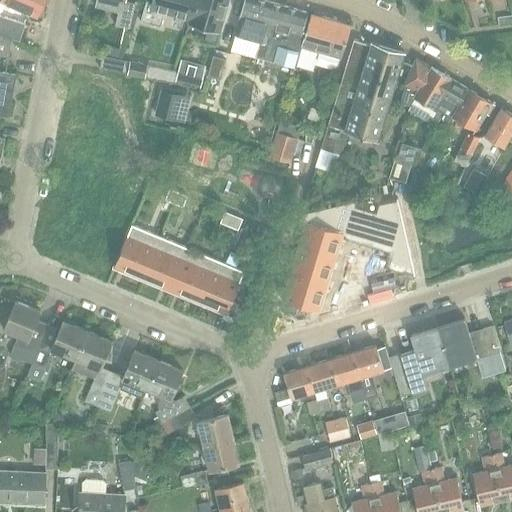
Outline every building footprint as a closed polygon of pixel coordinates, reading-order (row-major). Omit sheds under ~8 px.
[(36,17),(43,0),(1,0),(1,2),(36,17)] [(164,12),(189,19),(190,19),(195,0),(153,0),(152,2),(146,0),(140,21),(160,27),(164,12)] [(195,0),(190,19),(189,19),(188,22),(208,28),(204,41),(215,44),(227,0),(195,0)] [(264,0),(244,0),(235,34),(260,41),(255,58),(259,59),(294,70),(295,67),(298,54),(306,28),(311,13),(306,12),(264,0)] [(117,25),(129,28),(133,10),(120,8),(117,25)] [(298,54),(295,67),(313,73),(314,66),(337,73),(341,58),(350,25),(351,24),(311,13),(306,28),(298,54)] [(0,15),(0,34),(11,38),(19,41),(25,24),(0,15)] [(0,115),(9,117),(16,75),(0,71),(0,55),(8,56),(11,38),(0,34),(0,115)] [(377,140),(404,53),(370,43),(370,44),(354,39),(321,148),(338,153),(345,130),(377,140)] [(104,46),(102,55),(120,59),(122,49),(104,46)] [(219,80),(225,59),(212,55),(206,76),(219,80)] [(409,105),(412,96),(430,67),(415,58),(404,84),(405,85),(400,102),(409,105)] [(181,60),(175,81),(199,88),(205,66),(181,60)] [(128,61),(126,74),(144,78),(146,65),(128,61)] [(430,66),(430,67),(412,96),(442,112),(440,116),(444,118),(452,103),(457,106),(456,107),(467,88),(430,66)] [(155,89),(148,117),(176,124),(185,87),(162,82),(160,90),(155,89)] [(452,117),(475,130),(492,102),(467,88),(456,107),(452,117)] [(117,97),(82,89),(77,109),(113,117),(117,97)] [(134,107),(133,115),(144,118),(146,110),(134,107)] [(507,138),(509,139),(511,132),(511,113),(501,107),(484,135),(503,146),(507,138)] [(112,117),(77,109),(73,129),(108,137),(112,117)] [(144,118),(133,115),(131,123),(143,125),(144,118)] [(108,137),(73,129),(68,149),(103,157),(108,137)] [(453,160),(465,166),(480,137),(468,131),(453,160)] [(290,163),(297,138),(276,132),(269,157),(290,163)] [(427,138),(420,150),(429,155),(436,143),(427,138)] [(405,182),(415,147),(403,143),(399,157),(395,156),(388,177),(405,182)] [(103,158),(68,149),(63,169),(98,177),(103,158)] [(163,154),(151,152),(150,159),(162,162),(163,154)] [(162,162),(150,159),(138,157),(137,165),(160,170),(162,162)] [(511,167),(502,183),(511,188),(511,167)] [(464,184),(463,186),(478,194),(482,187),(482,186),(488,177),(473,168),(465,183),(464,184)] [(98,177),(63,169),(59,189),(94,197),(98,177)] [(388,193),(386,185),(375,188),(377,195),(388,193)] [(135,200),(138,192),(127,188),(124,195),(135,200)] [(178,192),(169,188),(165,199),(173,203),(178,192)] [(94,197),(59,189),(54,209),(89,217),(94,197)] [(187,195),(178,192),(173,203),(182,207),(187,195)] [(135,200),(124,195),(121,202),(132,207),(135,200)] [(396,200),(378,204),(375,213),(354,206),(356,201),(301,213),(299,220),(306,222),(282,300),(319,311),(343,234),(393,249),(389,263),(413,271),(413,275),(415,274),(397,198),(396,198),(396,200)] [(89,218),(54,209),(49,229),(84,238),(89,218)] [(233,215),(224,211),(220,222),(229,226),(233,215)] [(242,218),(233,215),(229,226),(238,229),(242,218)] [(160,236),(131,224),(114,265),(125,269),(124,272),(142,280),(160,236)] [(256,228),(251,242),(266,249),(272,234),(256,228)] [(187,248),(160,236),(142,280),(159,287),(161,284),(171,288),(187,248)] [(215,259),(187,248),(171,288),(181,292),(179,295),(197,302),(215,259)] [(110,261),(112,253),(101,249),(98,256),(110,261)] [(244,271),(215,259),(197,302),(215,310),(216,307),(227,312),(227,310),(231,301),(244,271)] [(34,360),(41,341),(48,324),(37,319),(40,311),(15,301),(3,329),(17,335),(10,355),(32,364),(34,360)] [(231,301),(227,310),(235,313),(239,304),(231,301)] [(449,367),(500,352),(492,325),(469,332),(464,317),(436,326),(449,367)] [(75,359),(87,331),(63,321),(59,329),(48,324),(41,341),(34,360),(26,377),(40,383),(54,350),(75,359)] [(414,348),(399,353),(411,392),(426,388),(422,375),(449,367),(436,326),(410,334),(414,348)] [(75,359),(72,367),(95,377),(97,374),(99,369),(100,369),(111,341),(87,331),(75,359)] [(376,344),(352,352),(360,377),(366,397),(375,395),(377,394),(371,373),(383,369),(377,348),(376,344)] [(383,346),(377,348),(383,369),(390,367),(383,346)] [(121,384),(120,388),(142,397),(145,389),(157,359),(134,350),(122,379),(120,383),(121,384)] [(352,352),(329,359),(337,384),(345,381),(351,402),(356,401),(365,398),(366,397),(360,377),(352,352)] [(157,359),(145,389),(160,395),(156,406),(159,410),(175,401),(170,400),(183,370),(157,359)] [(337,384),(329,359),(305,366),(313,391),(337,384)] [(301,395),(313,391),(305,366),(283,373),(291,398),(301,395)] [(97,406),(108,378),(97,374),(95,377),(85,401),(97,406)] [(108,378),(97,406),(110,412),(121,384),(108,378)] [(162,422),(168,418),(190,406),(184,396),(175,401),(159,410),(156,412),(162,422)] [(306,402),(310,414),(319,411),(316,399),(306,402)] [(190,406),(168,418),(174,430),(196,417),(190,406)] [(54,410),(51,420),(61,423),(62,418),(59,412),(54,410)] [(421,413),(407,416),(409,424),(423,421),(421,413)] [(203,445),(233,438),(227,414),(198,421),(203,445)] [(377,433),(385,430),(381,417),(373,419),(377,433)] [(373,419),(356,424),(360,438),(377,433),(373,419)] [(47,423),(46,440),(58,440),(59,423),(47,423)] [(330,441),(351,436),(349,426),(328,430),(330,441)] [(499,429),(489,432),(493,449),(503,446),(499,429)] [(391,432),(377,435),(380,446),(393,443),(391,432)] [(239,463),(233,438),(203,445),(209,470),(239,463)] [(57,469),(58,440),(46,440),(45,468),(57,469)] [(305,468),(332,461),(329,448),(302,455),(305,468)] [(435,450),(428,451),(430,461),(437,459),(435,450)] [(501,452),(491,454),(502,500),(511,497),(511,464),(504,466),(501,452)] [(502,500),(491,454),(482,456),(485,471),(472,474),(479,506),(502,500)] [(123,490),(134,488),(130,461),(118,463),(123,490)] [(440,466),(430,468),(440,511),(451,511),(464,509),(456,477),(443,480),(440,466)] [(301,468),(291,471),(292,479),(303,477),(301,468)] [(440,511),(430,468),(421,470),(425,485),(411,488),(417,511),(440,511)] [(0,501),(44,503),(45,472),(0,470),(0,501)] [(181,487),(204,482),(202,471),(179,476),(181,487)] [(123,511),(125,494),(107,493),(107,484),(103,479),(84,478),(80,482),(80,491),(78,511),(123,511)] [(381,480),(370,482),(377,511),(400,511),(396,492),(384,495),(381,480)] [(221,511),(249,504),(243,481),(215,488),(221,511)] [(377,511),(370,482),(361,484),(365,499),(352,502),(354,511),(377,511)] [(307,503),(304,503),(306,511),(337,511),(332,487),(321,489),(320,483),(303,487),(307,503)] [(139,500),(141,511),(155,511),(153,498),(139,500)] [(211,511),(209,502),(198,504),(199,511),(211,511)]
